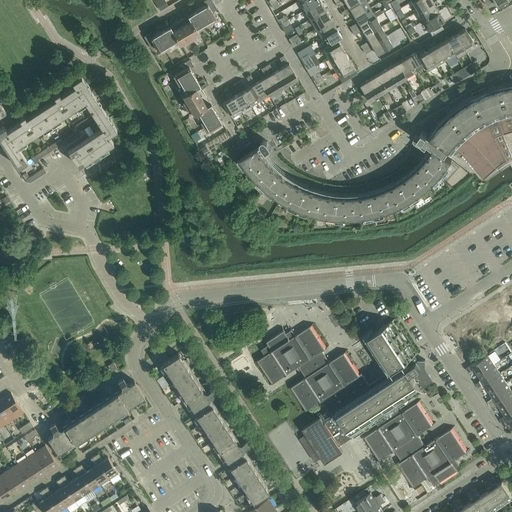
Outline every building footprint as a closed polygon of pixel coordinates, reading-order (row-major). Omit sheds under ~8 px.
[(151,32),(144,36),(151,48),(156,45),(160,53),(178,42),(181,46),(201,35),(198,30),(216,19),(212,12),(217,9),(211,0),(205,0),(203,1),(205,5),(192,13),(188,6),(181,10),(185,16),(153,36),(151,32)] [(319,0),(299,0),(305,9),(320,0),(319,0)] [(320,0),(305,9),(310,19),(326,10),(320,0)] [(365,0),(361,0),(349,7),(354,17),(370,8),(365,0)] [(431,0),(414,0),(412,2),(418,11),(433,2),(431,0)] [(433,2),(418,11),(423,20),(438,11),(433,2)] [(370,8),(354,17),(360,26),(375,17),(373,13),(370,8)] [(401,9),(396,11),(400,18),(404,15),(401,9)] [(326,10),(310,19),(316,28),(331,19),(326,10)] [(438,11),(423,20),(429,30),(444,21),(438,11)] [(375,17),(360,26),(365,35),(381,26),(375,17)] [(331,19),(316,28),(321,37),(337,28),(331,19)] [(381,26),(365,35),(371,45),(386,36),(381,26)] [(321,37),(327,47),(338,40),(342,38),(337,28),(321,37)] [(465,28),(455,34),(464,49),(474,43),(465,28)] [(455,34),(446,39),(455,55),(457,58),(466,53),(464,49),(455,34)] [(386,36),(371,45),(377,54),(392,45),(386,36)] [(446,39),(437,45),(446,60),(455,55),(446,39)] [(327,47),(322,49),(328,59),(344,49),(338,40),(327,47)] [(437,45),(427,50),(436,66),(446,60),(437,45)] [(344,49),(328,59),(334,68),(349,59),(344,49)] [(427,50),(418,56),(425,67),(424,67),(427,71),(436,66),(427,50)] [(416,52),(406,57),(415,73),(424,67),(425,67),(418,56),(416,52)] [(406,57),(397,63),(406,78),(415,73),(406,57)] [(189,59),(178,66),(181,71),(173,75),(184,94),(180,96),(191,116),(196,113),(207,132),(222,122),(200,85),(204,83),(206,85),(209,84),(205,77),(198,81),(190,68),(194,66),(189,59)] [(349,59),(334,68),(339,78),(355,68),(349,59)] [(289,63),(279,69),(288,84),(298,79),(289,63)] [(397,63),(388,68),(397,84),(406,78),(397,63)] [(388,68),(378,74),(387,89),(397,84),(388,68)] [(279,69),(270,74),(279,90),(288,84),(279,69)] [(270,74),(260,80),(269,95),(279,90),(270,74)] [(378,74),(369,79),(378,95),(387,89),(378,74)] [(77,106),(85,101),(93,114),(76,125),(79,129),(96,118),(102,128),(94,133),(104,148),(113,143),(108,135),(117,129),(107,114),(109,113),(106,108),(104,110),(94,95),(96,94),(93,89),(91,91),(81,76),(72,82),(74,85),(66,91),(77,106)] [(378,95),(369,79),(359,85),(368,100),(378,95)] [(260,80),(251,85),(260,101),(269,95),(260,80)] [(460,104),(448,113),(450,115),(463,132),(452,142),(460,151),(476,170),(484,179),(497,168),(502,164),(501,164),(504,162),(505,162),(504,162),(507,160),(508,160),(507,159),(506,157),(506,156),(505,156),(504,154),(504,153),(500,146),(500,145),(498,143),(498,142),(497,140),(494,135),(499,133),(503,131),(504,133),(503,133),(504,134),(506,133),(511,131),(511,82),(501,85),(486,90),(487,93),(482,95),(475,98),(473,95),(460,104)] [(251,85),(242,91),(251,106),(260,101),(251,85)] [(53,127),(71,115),(68,112),(77,106),(66,91),(60,95),(58,91),(47,98),(49,102),(41,108),(53,127)] [(242,91),(232,96),(242,112),(251,106),(242,91)] [(242,112),(232,96),(223,102),(232,117),(242,112)] [(25,140),(33,135),(35,138),(53,127),(41,108),(32,113),(30,109),(18,117),(21,121),(15,124),(25,140)] [(243,156),(241,158),(246,166),(252,173),(249,175),(251,177),(253,175),(259,181),(266,187),(274,193),(281,198),(279,201),(281,202),(283,199),(290,204),(299,208),(308,211),(316,213),(315,216),(318,217),(318,214),(327,216),(336,217),(346,217),(354,217),(354,220),(357,220),(357,217),(365,216),(375,214),(384,212),(392,209),(393,212),(395,211),(394,208),(402,204),(411,200),(419,195),(425,190),(427,192),(429,190),(427,188),(433,182),(440,175),(446,168),(452,160),(445,155),(448,150),(455,155),(460,151),(452,142),(463,132),(450,115),(437,123),(437,124),(428,135),(422,131),(420,134),(417,138),(416,140),(414,142),(414,141),(413,142),(427,152),(426,153),(421,159),(423,161),(418,167),(412,172),(406,177),(399,181),(392,185),(385,188),(377,191),(370,193),(362,195),(354,196),(346,196),(338,195),(330,194),(322,193),(314,190),(307,188),(300,184),(293,180),(286,176),(280,171),(274,166),(270,160),(272,158),(267,152),(271,148),(272,148),(271,147),(269,144),(267,141),(262,144),(262,145),(261,145),(243,156)] [(15,124),(7,130),(4,126),(0,128),(0,139),(5,147),(3,148),(6,153),(8,152),(18,167),(27,161),(17,145),(25,140),(15,124)] [(94,133),(86,138),(84,135),(66,146),(78,165),(87,160),(89,164),(101,156),(98,152),(104,148),(94,133)] [(49,146),(52,150),(63,143),(61,139),(49,146)] [(200,148),(199,148),(203,154),(203,153),(208,151),(204,145),(200,148)] [(35,164),(39,161),(38,159),(49,152),(47,148),(31,158),(35,164)] [(25,180),(24,180),(25,181),(30,182),(46,172),(43,168),(29,177),(25,180)] [(393,319),(375,332),(368,336),(391,371),(417,354),(393,319)] [(265,355),(258,360),(273,383),(299,366),(306,377),(291,386),(306,409),(307,410),(321,400),(329,411),(303,428),(306,434),(300,438),(315,461),(322,457),(325,463),(343,451),(339,445),(353,436),(336,410),(337,409),(336,407),(346,400),(338,387),(343,384),(344,385),(356,377),(359,375),(344,352),(329,362),(322,351),(326,349),(310,325),(296,335),(292,329),(286,333),(284,330),(266,341),(269,344),(261,349),(265,355)] [(178,353),(169,359),(162,363),(168,372),(184,362),(178,353)] [(159,358),(162,363),(169,359),(166,354),(159,358)] [(476,369),(479,374),(494,364),(488,354),(466,368),(469,372),(474,369),(476,369)] [(346,400),(336,407),(337,409),(336,410),(353,436),(376,421),(379,426),(380,426),(381,428),(386,424),(378,411),(395,400),(399,406),(422,391),(421,389),(430,383),(433,381),(425,368),(425,360),(418,360),(416,362),(407,368),(373,390),(361,373),(359,375),(356,377),(344,385),(343,384),(338,387),(346,400)] [(113,362),(108,365),(111,371),(117,368),(113,362)] [(184,362),(168,372),(174,381),(190,370),(184,362)] [(476,383),(478,387),(500,373),(494,364),(479,374),(481,378),(481,380),(476,383)] [(190,370),(174,381),(180,389),(195,379),(190,370)] [(500,373),(478,387),(481,390),(486,387),(488,388),(490,392),(506,382),(500,373)] [(123,377),(118,381),(123,388),(125,387),(128,385),(123,377)] [(201,387),(195,379),(180,389),(185,398),(201,387)] [(207,380),(202,384),(215,405),(221,401),(207,380)] [(134,381),(128,385),(125,387),(136,402),(145,396),(134,381)] [(488,401),(490,405),(511,391),(506,382),(490,392),(493,396),(493,398),(488,401)] [(123,388),(117,392),(127,408),(136,402),(125,387),(123,388)] [(185,398),(191,406),(206,396),(201,387),(185,398)] [(511,391),(490,405),(493,409),(498,405),(500,406),(502,410),(511,403),(511,391)] [(127,408),(117,392),(108,398),(118,414),(127,408)] [(11,393),(1,399),(14,418),(23,412),(11,393)] [(191,406),(196,415),(212,404),(206,396),(191,406)] [(118,414),(108,398),(100,403),(110,419),(118,414)] [(1,399),(0,399),(0,416),(5,424),(14,418),(1,399)] [(379,426),(365,436),(380,459),(395,450),(402,461),(398,463),(414,486),(428,476),(434,485),(457,470),(455,467),(459,464),(455,459),(466,452),(451,428),(425,445),(418,435),(432,425),(417,402),(402,411),(399,406),(395,400),(378,411),(386,424),(381,428),(380,426),(379,426)] [(110,419),(100,403),(91,409),(101,425),(110,419)] [(499,419),(502,423),(511,416),(511,403),(502,410),(505,414),(505,416),(499,419)] [(218,413),(212,404),(196,415),(202,423),(218,413)] [(101,425),(91,409),(82,415),(93,430),(101,425)] [(218,413),(202,423),(207,432),(223,421),(218,413)] [(93,430),(82,415),(74,420),(84,436),(93,430)] [(511,416),(502,423),(504,427),(511,424),(511,416)] [(84,436),(74,420),(65,426),(76,442),(84,436)] [(223,421),(207,432),(213,440),(229,430),(223,421)] [(54,422),(49,426),(54,433),(57,431),(59,430),(54,422)] [(65,426),(59,430),(57,431),(67,447),(76,442),(65,426)] [(235,439),(233,437),(229,430),(213,440),(219,449),(235,439)] [(57,431),(54,433),(53,434),(48,437),(58,453),(67,447),(57,431)] [(241,432),(235,435),(249,456),(255,453),(241,432)] [(219,449),(224,457),(240,447),(235,439),(219,449)] [(45,445),(36,451),(48,470),(58,464),(45,445)] [(224,457),(230,466),(246,456),(240,447),(224,457)] [(36,451),(27,457),(39,476),(48,470),(36,451)] [(98,453),(94,456),(109,479),(118,473),(108,457),(103,460),(98,453)] [(95,465),(90,468),(101,484),(109,479),(94,456),(90,458),(95,465)] [(251,464),(246,456),(230,466),(236,475),(251,464)] [(27,457),(18,463),(30,482),(39,476),(27,457)] [(18,463),(9,469),(21,488),(30,482),(18,463)] [(81,464),(77,467),(92,490),(101,484),(90,468),(86,471),(81,464)] [(251,464),(236,475),(241,483),(257,473),(251,464)] [(78,477),(73,480),(84,495),(92,490),(77,467),(73,470),(78,477)] [(9,469),(0,474),(0,475),(12,494),(21,488),(9,469)] [(257,473),(241,483),(247,492),(263,481),(257,473)] [(0,475),(0,495),(3,500),(12,494),(0,475)] [(64,475),(60,478),(75,501),(84,495),(73,480),(69,482),(64,475)] [(61,488),(56,491),(66,506),(75,501),(60,478),(56,481),(61,488)] [(263,481),(247,492),(253,501),(268,490),(263,481)] [(502,481),(493,487),(502,500),(503,500),(511,494),(502,481)] [(47,487),(43,489),(58,511),(66,506),(56,491),(52,494),(47,487)] [(493,487),(485,492),(495,507),(504,501),(503,500),(502,500),(493,487)] [(57,511),(58,511),(43,489),(39,492),(44,499),(39,502),(44,511),(57,511)] [(355,502),(361,511),(383,497),(380,494),(375,497),(373,497),(370,492),(367,494),(361,498),(355,502)] [(485,492),(476,498),(485,511),(484,511),(487,511),(495,507),(485,492)] [(383,497),(361,511),(380,511),(383,510),(380,506),(380,504),(385,501),(383,497)] [(249,510),(249,511),(267,511),(274,507),(268,498),(249,510)] [(476,498),(468,504),(473,511),(484,511),(485,511),(476,498)] [(97,503),(92,506),(95,511),(100,508),(97,503)]
